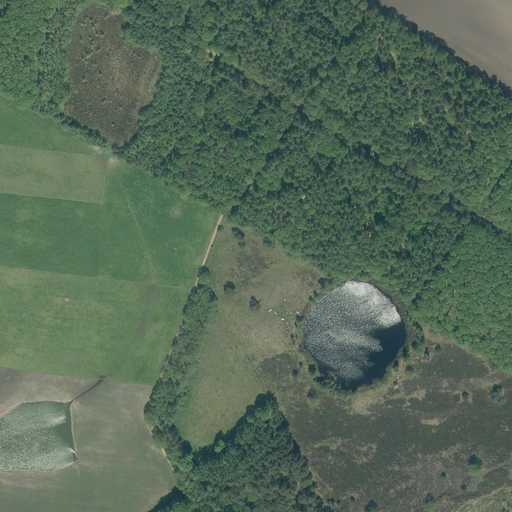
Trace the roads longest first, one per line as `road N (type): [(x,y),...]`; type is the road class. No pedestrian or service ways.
road 1 (track): [(511,236),(301,107)]
road 2 (track): [(301,107),(121,0)]
